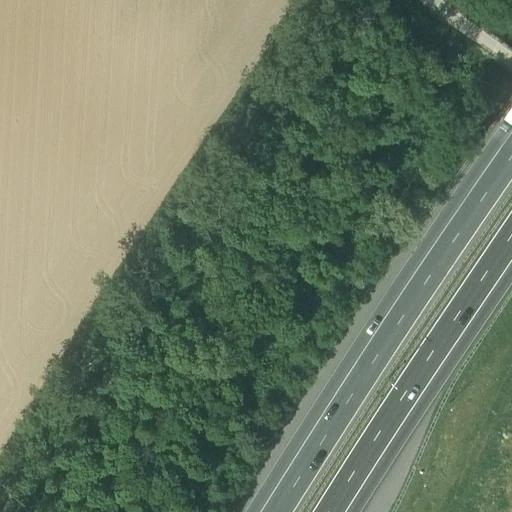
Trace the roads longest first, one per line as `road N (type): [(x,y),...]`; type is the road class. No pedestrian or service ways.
road 1 (motorway): [(511,143),(267,511)]
road 2 (motorway): [(338,511),(511,246)]
